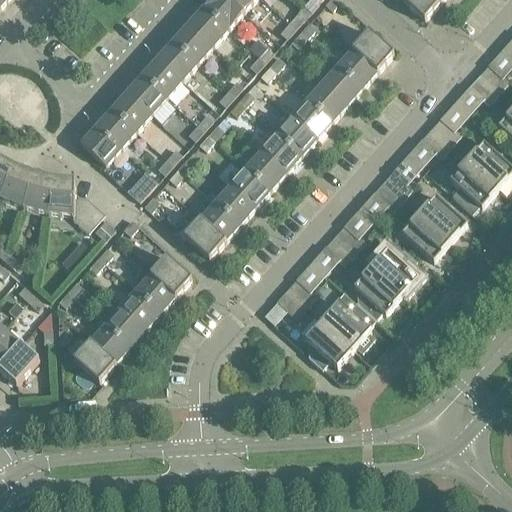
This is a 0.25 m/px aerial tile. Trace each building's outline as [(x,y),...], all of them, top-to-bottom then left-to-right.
[(0,0),(0,13),(11,0),(0,0)] [(244,18),(224,0),(214,0),(204,12),(229,35),(244,18)] [(260,1),(258,0),(224,0),(244,18),(260,1)] [(334,0),(333,0),(326,9),(332,15),(341,5),(334,0)] [(425,25),(441,7),(432,0),(401,0),(400,2),(425,25)] [(229,35),(204,12),(189,29),(214,52),(229,35)] [(296,33),(305,24),(298,18),(289,28),(296,33)] [(296,33),(289,28),(281,37),(287,43),(296,33)] [(316,34),(309,28),(300,37),(307,43),(316,34)] [(214,52),(189,29),(173,46),(199,69),(214,52)] [(369,36),(353,54),(379,77),(395,59),(369,36)] [(307,43),(300,37),(292,47),(298,53),(307,43)] [(511,43),(503,53),(511,61),(511,43)] [(199,69),(173,46),(158,63),(183,86),(199,69)] [(265,67),(274,58),(268,52),(259,62),(265,67)] [(511,61),(503,53),(490,68),(479,80),(499,98),(510,86),(504,81),(511,72),(511,61)] [(353,54),(338,71),(363,94),(379,77),(353,54)] [(265,67),(259,62),(250,71),(257,77),(265,67)] [(285,68),(279,62),(270,71),(276,77),(285,68)] [(183,86),(158,63),(143,80),(168,103),(183,86)] [(276,77),(270,71),(261,81),(268,87),(276,77)] [(338,71),(323,88),(348,111),(363,94),(338,71)] [(168,103),(143,80),(127,97),(153,120),(168,103)] [(479,80),(469,92),(455,107),(470,120),(483,105),(489,110),(499,98),(479,80)] [(235,101),(243,92),(237,86),(228,96),(235,101)] [(323,88),(307,105),(333,128),(348,111),(323,88)] [(235,101),(228,96),(219,106),(226,112),(235,101)] [(239,106),(246,111),(254,102),(248,96),(239,106)] [(153,120),(127,97),(112,114),(137,137),(153,120)] [(307,105),(292,122),(317,145),(333,128),(307,105)] [(239,106),(230,116),(237,121),(246,111),(239,106)] [(455,107),(442,122),(431,134),(451,152),(462,140),(456,134),(470,120),(455,107)] [(137,137),(112,114),(97,132),(122,154),(137,137)] [(511,115),(499,131),(511,142),(511,115)] [(204,136),(213,126),(206,120),(198,130),(204,136)] [(292,122),(277,139),(302,162),(317,145),(292,122)] [(204,136),(198,130),(189,140),(195,145),(204,136)] [(224,136),(217,130),(209,140),(215,146),(224,136)] [(122,154),(97,132),(81,149),(106,172),(122,154)] [(431,134),(421,145),(407,160),(422,173),(435,158),(441,163),(451,152),(431,134)] [(277,139),(262,156),(287,179),(302,162),(277,139)] [(215,146),(209,140),(200,149),(206,155),(215,146)] [(511,171),(484,147),(467,166),(499,194),(511,179),(511,171)] [(174,170),(183,160),(176,154),(167,164),(174,170)] [(262,156),(246,173),(272,196),(287,179),(262,156)] [(407,160),(394,175),(383,187),(403,205),(414,193),(408,188),(422,173),(407,160)] [(15,171),(0,162),(0,201),(0,202),(15,171)] [(174,170),(167,164),(159,173),(165,179),(174,170)] [(194,170),(187,164),(178,174),(185,180),(194,170)] [(432,173),(446,184),(451,178),(437,166),(432,173)] [(499,194),(467,166),(451,184),(482,213),(499,194)] [(33,178),(15,171),(0,202),(24,211),(33,178)] [(246,173),(231,190),(256,213),(272,196),(246,173)] [(185,180),(178,174),(170,183),(176,189),(185,180)] [(54,183),(33,178),(24,211),(48,217),(54,183)] [(62,184),(54,183),(48,217),(73,219),(74,202),(75,185),(62,184)] [(383,187),(373,199),(359,214),(374,227),(387,212),(393,217),(403,205),(383,187)] [(231,190),(216,207),(241,230),(256,213),(231,190)] [(142,192),(134,201),(140,207),(149,198),(142,192)] [(436,200),(419,219),(451,248),(468,229),(436,200)] [(74,202),(73,219),(73,224),(88,238),(105,220),(86,203),(74,202)] [(145,211),(151,217),(160,207),(153,202),(145,211)] [(216,207),(200,224),(226,247),(241,230),(216,207)] [(359,214),(346,229),(335,241),(355,259),(366,247),(360,242),(374,227),(359,214)] [(451,248),(419,219),(402,238),(434,266),(451,248)] [(210,265),(226,247),(200,224),(185,242),(210,265)] [(132,225),(124,234),(131,240),(139,231),(132,225)] [(106,226),(96,237),(106,246),(116,235),(106,226)] [(355,259),(335,241),(311,268),(325,280),(339,265),(345,271),(355,259)] [(0,260),(14,273),(19,266),(0,248),(0,260)] [(405,250),(398,257),(411,271),(418,265),(405,250)] [(105,269),(114,258),(108,253),(99,263),(105,269)] [(388,254),(371,273),(403,301),(419,282),(388,254)] [(167,261),(151,279),(177,302),(193,284),(167,261)] [(105,269),(99,263),(90,272),(97,278),(105,269)] [(311,268),(298,282),(287,294),(307,312),(318,300),(312,295),(325,280),(311,268)] [(0,269),(0,280),(4,284),(10,278),(0,269)] [(403,301),(371,273),(354,292),(386,320),(403,301)] [(151,279),(136,296),(161,319),(177,302),(151,279)] [(75,303),(84,292),(78,287),(68,297),(75,303)] [(28,307),(34,300),(25,292),(19,298),(28,307)] [(307,312),(287,294),(277,306),(296,324),(307,312)] [(161,319),(136,296),(121,313),(146,336),(161,319)] [(75,303),(68,297),(60,306),(67,312),(75,303)] [(38,316),(44,310),(44,309),(34,300),(28,307),(38,316)] [(340,308),(323,326),(355,355),(371,336),(340,308)] [(146,336),(121,313),(105,330),(131,353),(146,336)] [(355,355),(323,326),(306,345),(338,373),(355,355)] [(131,353),(105,330),(90,347),(116,370),(131,353)] [(5,333),(0,337),(0,372),(22,348),(5,333)] [(60,348),(69,348),(68,335),(59,335),(60,348)] [(45,349),(53,349),(54,349),(53,336),(44,336),(45,349)] [(116,370),(90,347),(74,365),(100,388),(116,370)] [(22,348),(0,372),(0,374),(17,390),(39,363),(22,348)]
